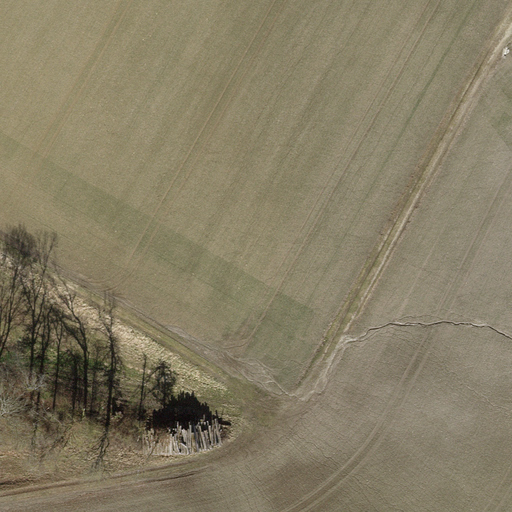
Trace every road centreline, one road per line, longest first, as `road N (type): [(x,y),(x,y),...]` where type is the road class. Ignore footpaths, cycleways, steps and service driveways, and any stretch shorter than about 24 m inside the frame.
road 1 (track): [(316,394),(511,32)]
road 2 (track): [(316,394),(0,248)]
